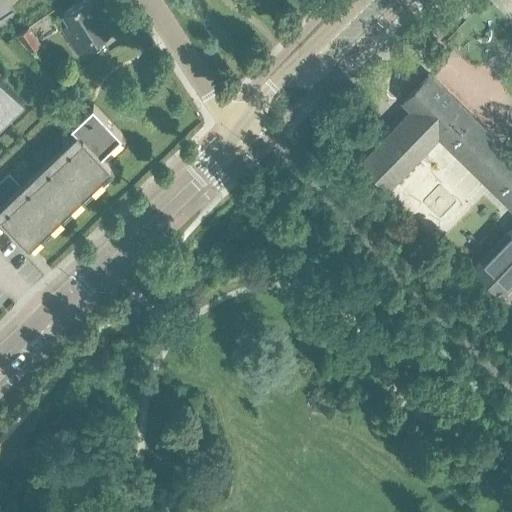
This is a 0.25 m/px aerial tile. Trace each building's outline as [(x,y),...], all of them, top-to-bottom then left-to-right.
[(114,5),(110,0),(82,0),(63,13),(68,21),(61,26),(77,50),(79,51),(114,29),(103,12),(114,5)] [(18,33),(30,50),(40,43),(29,26),(18,33)] [(438,135),(511,207),(511,227),(474,267),(501,293),(511,282),(511,154),(429,73),(403,101),(411,109),(362,159),(390,187),(438,135)] [(0,127),(25,104),(0,76),(0,127)] [(8,171),(0,178),(0,213),(30,245),(114,167),(101,153),(119,136),(123,139),(125,138),(92,103),(70,124),(81,135),(25,188),(8,171)]
